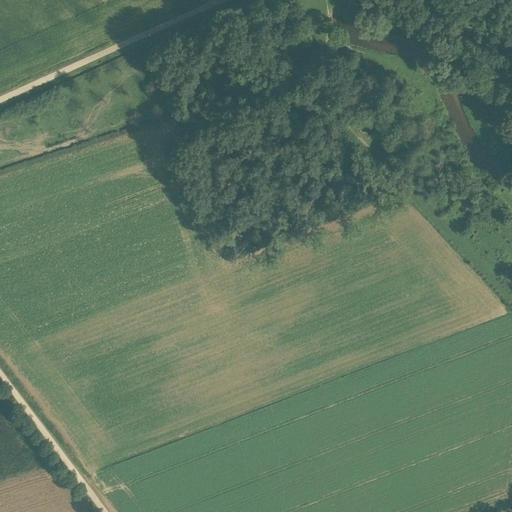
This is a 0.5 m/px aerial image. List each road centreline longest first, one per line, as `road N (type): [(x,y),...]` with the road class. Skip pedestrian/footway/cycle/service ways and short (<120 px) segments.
road 1 (unclassified): [(0,100),(221,0)]
road 2 (unclassified): [(101,511),(0,377)]
